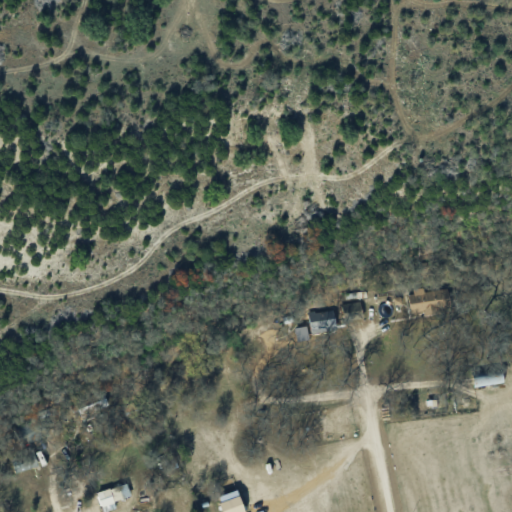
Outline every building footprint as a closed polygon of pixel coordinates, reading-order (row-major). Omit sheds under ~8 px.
[(449,288),(425,292),(425,289),(408,292),(413,313),(425,311),(425,314),(453,308),(449,288)] [(363,315),(362,301),(343,302),(344,316),(363,315)] [(309,314),(313,332),(339,326),(334,308),(309,314)] [(116,508),(114,501),(132,496),(128,483),(98,492),(104,511),(116,508)] [(244,511),(243,493),(222,493),(223,511),(244,511)]
